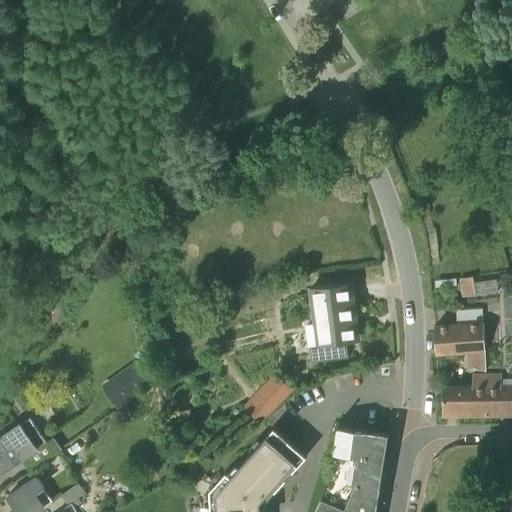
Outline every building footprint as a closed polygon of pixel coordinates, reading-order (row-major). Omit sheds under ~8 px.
[(475,293),(473,281),(473,276),(459,278),(462,297),(475,295),(475,293)] [(350,355),(348,341),(356,340),(351,303),(355,303),(352,283),(310,288),(315,323),(307,324),(309,345),(311,344),(313,359),(350,355)] [(231,352),(277,340),(269,310),(223,322),(231,352)] [(435,325),(437,351),(472,349),(473,369),(487,369),(484,323),(435,325)] [(147,371),(138,359),(106,383),(115,394),(147,371)] [(262,422),(293,389),(278,374),(246,407),(262,422)] [(511,413),(511,379),(493,379),(493,374),(473,374),(473,387),(443,387),(444,412),(443,412),(443,413),(511,413)] [(0,436),(0,472),(17,461),(18,461),(47,441),(29,416),(13,427),(0,436)] [(265,511),(259,511),(259,501),(289,467),(293,470),(307,455),(275,426),(231,475),(227,471),(210,489),(211,505),(208,506),(208,511),(265,511)] [(376,511),(378,503),(384,467),(389,432),(339,426),(334,459),(331,477),(324,494),(315,511),(376,511)] [(86,470),(75,476),(80,484),(90,478),(86,470)] [(36,476),(9,494),(21,511),(35,511),(45,505),(35,492),(43,486),(36,476)] [(61,495),(67,504),(68,505),(70,503),(84,493),(78,483),(61,495)] [(74,511),(70,503),(68,505),(67,504),(59,510),(59,511),(74,511)]
